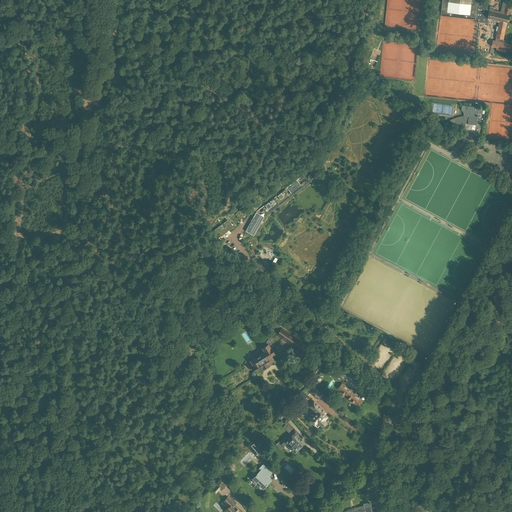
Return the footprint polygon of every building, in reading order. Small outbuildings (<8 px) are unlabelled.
[(485,19),(487,9),(487,8),(486,6),(478,5),(478,0),(441,0),(440,15),(478,20),(478,22),(488,24),(488,20),(485,19)] [(511,1),(506,0),(503,0),(500,12),(509,14),(510,9),(511,9),(511,1)] [(489,10),(487,9),(485,19),(488,20),(499,22),(495,38),(496,38),(502,40),(503,40),(507,23),(509,15),(508,15),(509,14),(500,12),(493,10),(494,7),(490,6),(489,10)] [(502,40),(496,38),(495,41),(492,41),(491,46),(496,47),(496,48),(511,52),(511,48),(511,47),(511,45),(502,43),(502,40)] [(476,125),(477,114),(482,113),(483,108),(478,107),(462,105),(461,110),(463,112),(464,116),(460,117),(453,119),(450,120),(454,129),(457,128),(457,126),(460,125),(465,124),(465,123),(468,123),(468,122),(476,123),(476,125)] [(311,179),(317,174),(312,168),(306,173),(311,179)] [(297,180),(287,188),(292,194),(302,186),(297,180)] [(284,190),(261,207),(266,214),(289,196),(284,190)] [(244,214),(240,210),(235,214),(240,219),(244,214)] [(256,212),(256,213),(246,231),(245,231),(253,235),(252,234),(258,223),(262,216),(263,216),(260,214),(256,212)] [(229,230),(234,225),(229,218),(213,231),(219,238),(227,231),(226,230),(228,229),(229,230)] [(261,263),(259,261),(258,260),(257,259),(257,258),(256,257),(251,258),(253,262),(254,264),(255,265),(256,266),(259,268),(260,268),(262,269),(264,270),(268,270),(268,268),(266,267),(267,265),(264,264),(263,264),(262,263),(261,263)] [(300,352),(305,344),(281,328),(276,335),(300,352)] [(256,356),(249,360),(252,365),(255,371),(261,367),(262,368),(268,364),(267,363),(273,360),(270,355),(274,353),(270,347),(269,348),(267,344),(261,348),(264,351),(259,354),(259,353),(257,353),(255,354),(255,356),(256,356)] [(342,369),(337,375),(343,380),(348,374),(342,369)] [(341,384),(338,388),(341,390),(338,394),(342,397),(345,394),(347,396),(346,397),(356,405),(361,400),(358,398),(361,395),(357,392),(355,395),(341,384)] [(318,400),(323,395),(315,388),(311,392),(318,400)] [(327,417),(324,414),(320,410),(321,409),(313,401),(309,406),(316,413),(313,416),(312,415),(309,418),(310,419),(309,420),(314,425),(317,422),(321,426),(326,421),(324,420),(327,417)] [(290,449),(291,448),(295,452),(296,452),(298,450),(302,445),(295,439),(295,438),(294,437),(296,436),(296,437),(299,434),(294,429),(288,435),(290,436),(287,439),(286,437),(285,438),(279,444),(283,448),(287,444),(288,445),(288,446),(289,446),(288,447),(290,449)] [(255,455),(259,451),(253,444),(249,448),(255,455)] [(269,481),(267,479),(269,478),(268,477),(272,472),(263,464),(261,467),(263,469),(261,471),(261,470),(259,472),(257,474),(256,474),(255,475),(256,475),(252,479),(255,481),(254,482),(259,486),(259,485),(263,488),(263,487),(265,485),(265,486),(267,484),(269,481),(268,481),(269,481)] [(212,491),(215,493),(220,488),(222,490),(226,486),(221,482),(212,491)] [(225,510),(226,511),(240,511),(236,508),(236,507),(233,503),(227,497),(223,502),(225,504),(226,504),(227,505),(226,506),(228,508),(225,510)] [(372,511),(369,502),(363,504),(364,506),(354,508),(354,509),(352,510),(352,508),(347,510),(347,511),(344,511),(372,511)]
